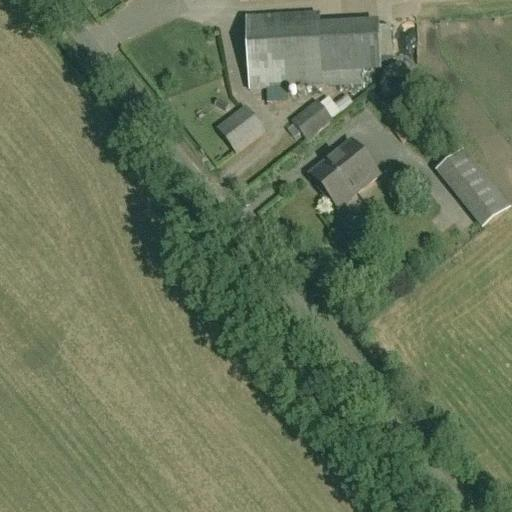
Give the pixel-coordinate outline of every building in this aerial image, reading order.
[(380,19),(246,27),(249,92),(267,91),(267,106),(288,105),(287,90),(323,88),(323,74),(383,71),(380,19)] [(396,62),(395,30),(383,31),(384,62),(396,62)] [(316,105),(292,125),(306,142),(331,123),(316,105)] [(246,110),(217,132),(235,156),(264,134),(246,110)] [(403,145),(429,127),(419,113),(393,131),(403,145)] [(339,211),(380,178),(352,144),(311,177),(339,211)] [(484,231),(509,211),(464,154),(439,174),(484,231)]
